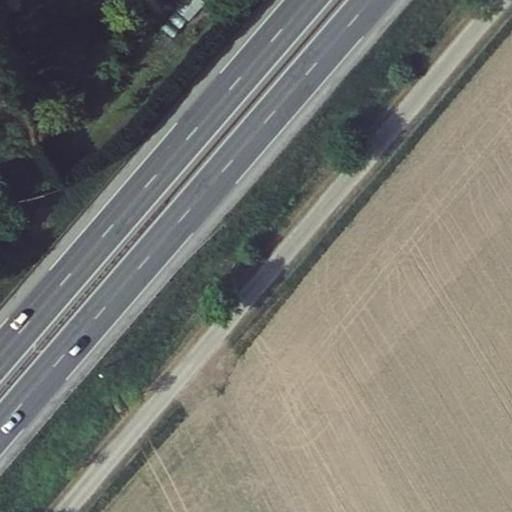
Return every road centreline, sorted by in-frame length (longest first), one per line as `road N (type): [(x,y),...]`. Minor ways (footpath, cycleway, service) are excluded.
road 1 (trunk): [(0,430),(372,0)]
road 2 (trunk): [(308,0),(0,355)]
